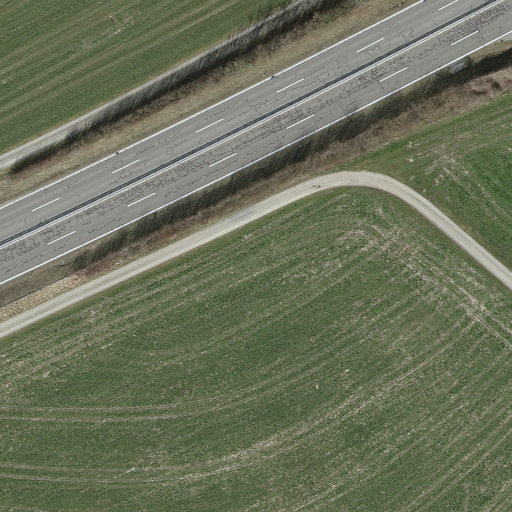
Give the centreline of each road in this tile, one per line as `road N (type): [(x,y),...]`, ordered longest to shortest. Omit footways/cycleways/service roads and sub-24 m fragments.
road 1 (track): [(0,331),(306,188),(349,177),(403,192),(511,280)]
road 2 (trunk): [(0,267),(511,14)]
road 3 (trunk): [(460,0),(0,226)]
road 4 (track): [(312,0),(0,163)]
